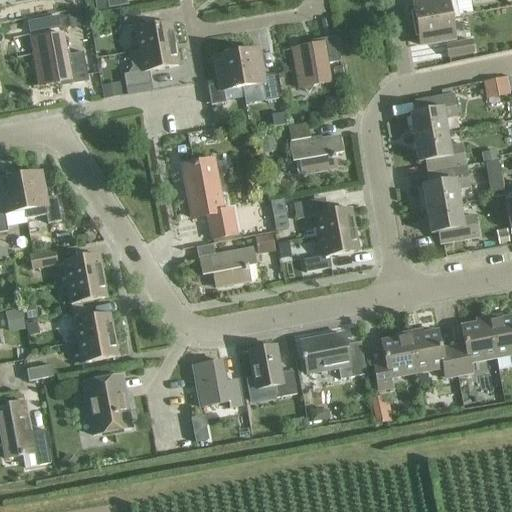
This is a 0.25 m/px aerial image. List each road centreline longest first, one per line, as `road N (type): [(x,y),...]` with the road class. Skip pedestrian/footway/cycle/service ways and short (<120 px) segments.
road 1 (residential): [(191,327),(170,308),(63,140),(51,133),(0,139)]
road 2 (residential): [(401,294),(370,126),(384,98),(409,86)]
road 3 (residential): [(401,294),(217,331),(191,327)]
road 4 (residential): [(322,13),(192,36),(186,0)]
road 5 (residential): [(191,327),(158,382),(168,445)]
